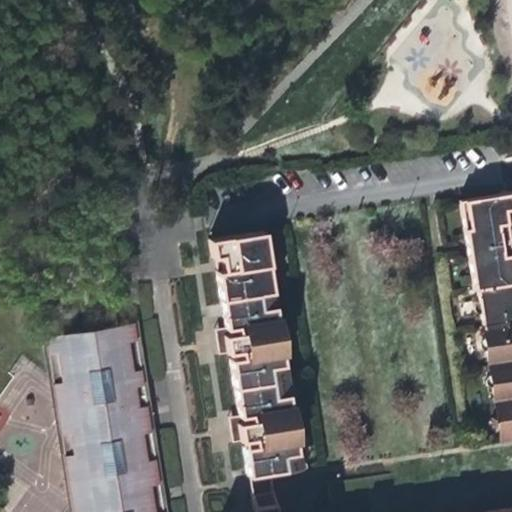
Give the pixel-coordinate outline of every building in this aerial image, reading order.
[(454,200),(468,294),(472,293),(493,435),(511,431),(511,252),(497,254),(497,252),(490,253),(488,240),(487,229),(488,229),(488,223),(510,220),(506,192),(454,200)] [(224,237),(224,239),(227,257),(224,258),(226,269),(208,272),(209,276),(218,328),(206,330),(207,337),(217,336),(219,351),(210,353),(212,362),(223,360),(232,416),(221,418),(226,449),(237,447),(242,474),(293,466),(256,232),(224,237)] [(222,245),(221,239),(215,238),(203,240),(206,257),(217,255),(215,246),(222,245)] [(224,239),(221,239),(222,245),(215,246),(217,255),(206,257),(208,272),(226,269),(224,258),(227,257),(224,239)] [(83,401),(55,442),(93,471),(66,511),(158,511),(145,428),(118,409),(138,381),(128,321),(91,326),(38,335),(44,373),(83,401)] [(44,373),(54,434),(55,442),(83,401),(44,373)] [(118,409),(145,428),(138,381),(118,409)] [(55,442),(66,511),(93,471),(55,442)] [(248,505),(249,511),(268,511),(268,502),(248,505)]
